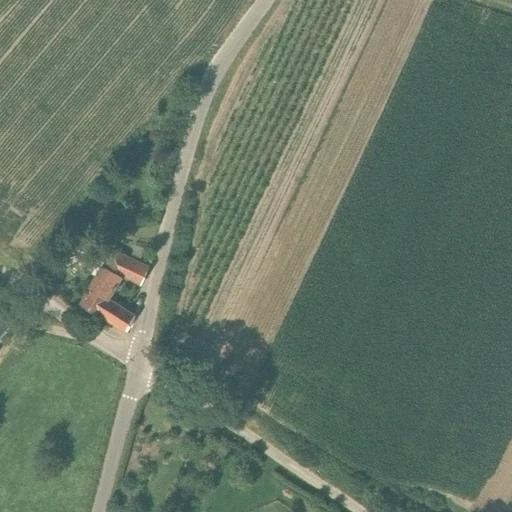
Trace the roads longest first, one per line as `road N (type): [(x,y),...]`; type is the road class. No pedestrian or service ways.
road 1 (unclassified): [(138,362),(200,102),(265,0)]
road 2 (unclassified): [(138,362),(361,511)]
road 3 (unclassified): [(0,273),(138,362)]
road 4 (unclassified): [(99,511),(138,362)]
